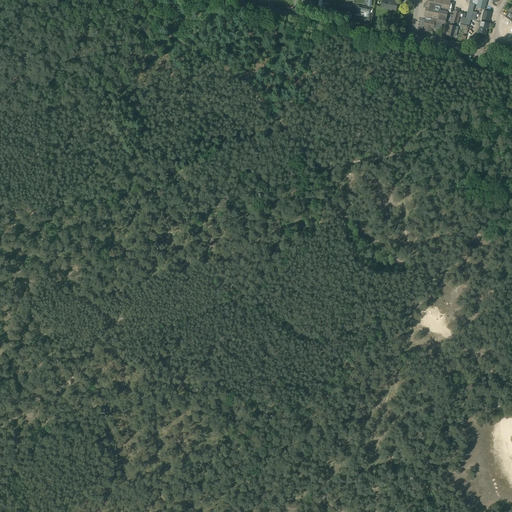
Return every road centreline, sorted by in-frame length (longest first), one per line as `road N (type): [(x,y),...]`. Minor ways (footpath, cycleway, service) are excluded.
road 1 (unknown): [(511,423),(501,418),(485,361),(423,312),(396,266),(351,244),(329,217),(277,229),(199,265),(165,312),(119,319),(56,394),(0,427)]
road 2 (track): [(511,106),(466,102),(419,130),(401,152),(314,162),(238,78),(161,30),(89,0)]
road 3 (unclassified): [(411,40),(216,0)]
road 4 (unknown): [(396,38),(328,164),(333,218)]
